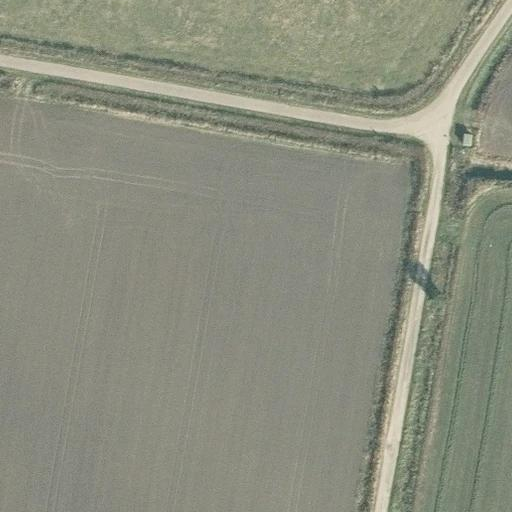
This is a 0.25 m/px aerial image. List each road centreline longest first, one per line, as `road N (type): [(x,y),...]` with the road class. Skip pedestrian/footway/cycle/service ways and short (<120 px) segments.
road 1 (unclassified): [(438,130),(0,57)]
road 2 (unclassified): [(438,130),(443,151),(379,511)]
road 3 (unclassified): [(511,5),(456,83),(438,130)]
